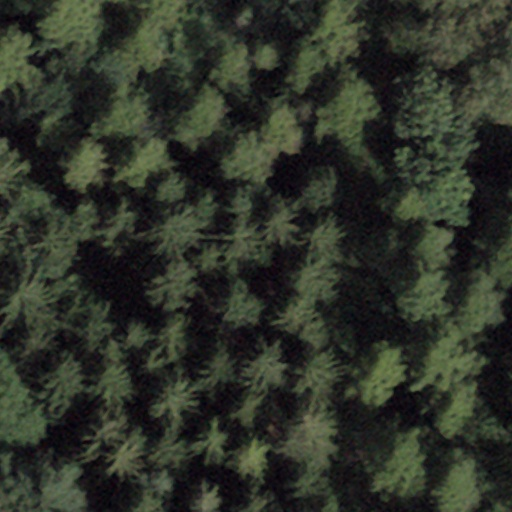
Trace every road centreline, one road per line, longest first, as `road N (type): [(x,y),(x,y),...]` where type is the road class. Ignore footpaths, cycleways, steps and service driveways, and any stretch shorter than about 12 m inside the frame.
road 1 (track): [(399,0),(319,390),(316,511)]
road 2 (track): [(72,511),(0,388)]
